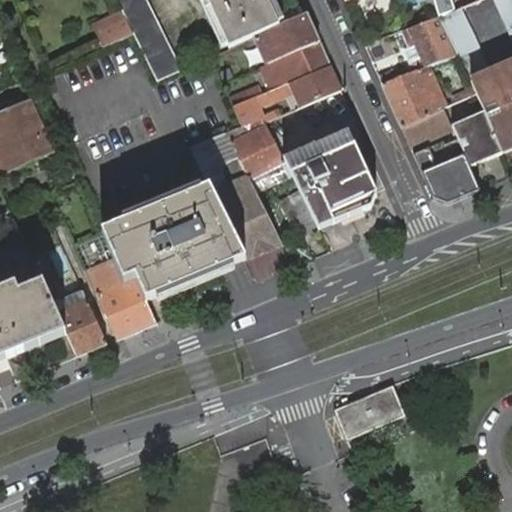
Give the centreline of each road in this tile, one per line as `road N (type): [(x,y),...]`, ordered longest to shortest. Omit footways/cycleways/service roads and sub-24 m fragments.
road 1 (secondary): [(0,479),(96,438),(292,379)]
road 2 (secondary): [(264,312),(0,422)]
road 3 (residential): [(428,243),(318,0)]
road 4 (secondary): [(292,379),(511,305)]
road 5 (secondary): [(428,243),(264,312)]
